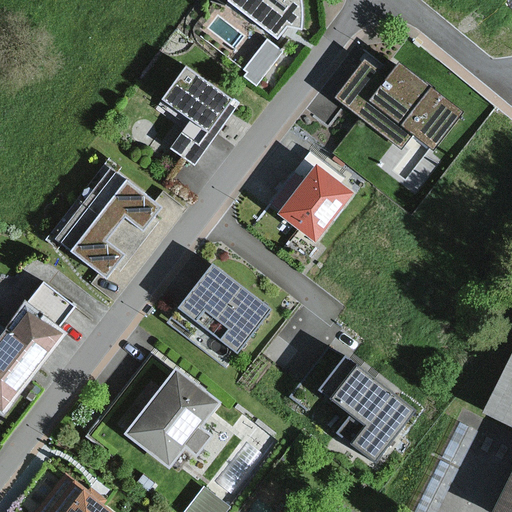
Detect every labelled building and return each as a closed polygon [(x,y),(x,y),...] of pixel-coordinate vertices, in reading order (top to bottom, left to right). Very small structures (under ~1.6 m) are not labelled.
[(234,0),(232,3),(288,44),(312,27),(302,0),(234,0)] [(362,60),(333,97),(404,152),(417,134),(440,152),(468,117),(402,61),(392,80),(362,60)] [(177,149),(205,169),(247,109),(191,70),(169,101),(196,120),(177,149)] [(310,161),(277,207),(316,235),(349,189),(310,161)] [(122,182),(108,171),(83,203),(139,245),(156,223),(151,219),(161,206),(124,179),(122,182)] [(83,203),(58,235),(73,246),(71,249),(107,277),(117,264),(122,268),(139,245),(83,203)] [(273,311),(211,263),(178,306),(240,354),(273,311)] [(0,402),(53,336),(17,307),(0,328),(0,402)] [(511,336),(476,413),(511,430),(511,336)] [(151,352),(85,436),(153,490),(219,406),(151,352)] [(340,360),(320,390),(362,419),(350,437),(377,455),(410,407),(340,360)] [(511,511),(511,469),(490,511),(511,511)] [(111,511),(60,477),(36,511),(111,511)] [(226,511),(232,504),(206,485),(186,511),(226,511)]
